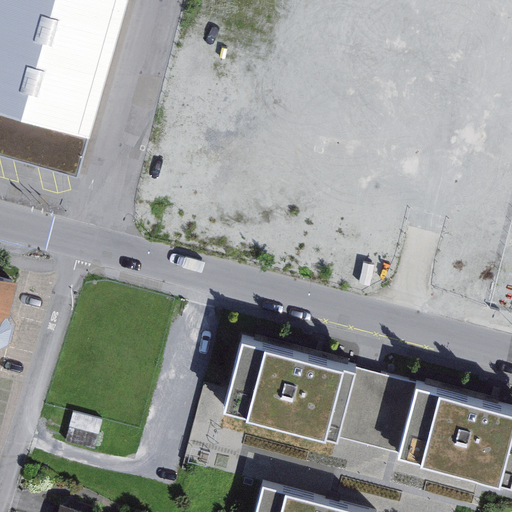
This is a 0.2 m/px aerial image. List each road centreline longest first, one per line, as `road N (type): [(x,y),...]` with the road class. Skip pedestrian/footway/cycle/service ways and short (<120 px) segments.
road 1 (residential): [(511,356),(83,243)]
road 2 (residential): [(83,243),(2,511)]
road 3 (unknown): [(83,243),(153,0)]
